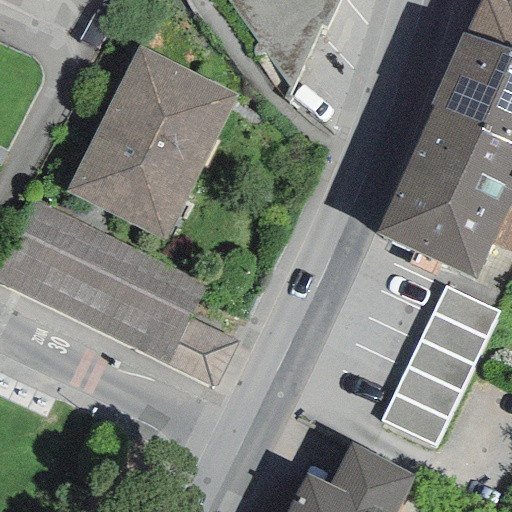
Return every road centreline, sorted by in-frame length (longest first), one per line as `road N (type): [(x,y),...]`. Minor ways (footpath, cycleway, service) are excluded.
road 1 (tertiary): [(421,0),(355,194),(238,447)]
road 2 (residential): [(238,447),(0,328)]
